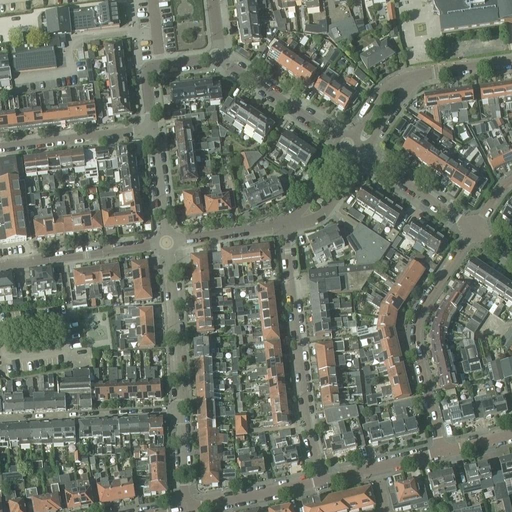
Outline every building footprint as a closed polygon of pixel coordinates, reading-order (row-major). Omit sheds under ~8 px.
[(236,0),(238,9),(269,5),(268,0),(265,1),(263,1),(256,2),(255,0),(236,0)] [(294,3),(293,0),(277,0),(278,9),(281,11),(283,11),(294,9),(294,3)] [(305,0),(306,4),(307,10),(319,8),(318,0),(305,0)] [(511,0),(433,0),(433,1),(433,4),(434,7),(433,14),(437,14),(438,16),(441,32),(491,25),(511,24),(511,0)] [(236,12),(237,22),(258,19),(257,12),(266,11),(266,10),(270,10),(269,5),(238,9),(238,11),(236,12)] [(396,22),(393,6),(387,7),(390,23),(396,22)] [(71,34),(82,33),(106,30),(119,29),(119,24),(117,7),(106,9),(69,13),(43,15),(40,19),(43,42),(59,41),(64,40),(65,36),(71,36),(71,34)] [(273,15),(276,23),(278,29),(279,32),(287,34),(287,33),(290,32),(289,26),(286,26),(285,22),(282,22),(278,13),(273,15)] [(241,32),(241,34),(274,29),(278,29),(276,23),(269,24),(268,25),(259,26),(258,19),(237,22),(238,23),(239,32),(241,32)] [(357,37),(356,32),(352,21),(329,30),(328,39),(335,45),(357,37)] [(310,27),(309,34),(318,36),(327,35),(327,30),(326,22),(320,23),(320,26),(314,28),(310,27)] [(396,23),(388,25),(390,40),(398,39),(396,23)] [(241,34),(242,45),(252,44),(252,46),(261,45),(261,42),(267,41),(270,43),(273,40),(274,39),(279,32),(278,29),(274,29),(241,34)] [(63,49),(64,40),(59,41),(43,42),(5,46),(5,47),(14,46),(16,57),(12,58),(14,73),(56,69),(55,56),(54,56),(54,51),(63,49)] [(270,55),(267,60),(277,67),(293,44),(289,41),(286,46),(286,45),(282,50),(276,46),(278,43),(273,40),(270,43),(267,48),(272,52),(270,55)] [(373,49),(359,58),(367,72),(395,56),(386,42),(380,46),(378,43),(372,46),(373,49)] [(277,67),(287,74),(296,60),(290,55),(296,46),(293,44),(277,67)] [(105,59),(106,59),(125,56),(122,56),(122,53),(124,53),(123,45),(105,47),(106,54),(105,54),(105,59)] [(287,74),(297,80),(314,56),(316,53),(312,51),(309,55),(306,59),(305,58),(302,63),(296,60),(287,74)] [(336,51),(335,54),(328,63),(333,67),(341,55),(336,51)] [(94,52),(84,53),(85,61),(90,60),(95,60),(94,52)] [(314,56),(297,80),(307,87),(316,74),(316,73),(317,71),(321,74),(328,63),(335,54),(332,52),(325,62),(324,61),(322,64),(319,68),(313,64),(316,60),(317,58),(314,56)] [(247,54),(244,58),(249,61),(252,56),(248,53),(247,54)] [(106,65),(107,70),(124,68),(123,64),(125,64),(125,56),(106,59),(107,65),(106,65)] [(0,72),(9,71),(8,60),(0,61),(0,72)] [(108,75),(109,82),(127,80),(127,73),(124,73),(124,68),(107,70),(107,76),(108,75)] [(11,82),(9,71),(0,72),(0,89),(1,90),(0,83),(11,82)] [(323,78),(314,91),(325,99),(336,82),(338,78),(328,71),(323,78)] [(357,71),(354,76),(362,84),(366,79),(357,71)] [(325,99),(334,105),(344,92),(347,87),(350,82),(351,81),(347,79),(343,85),(343,84),(342,86),(336,82),(325,99)] [(109,89),(109,95),(127,93),(126,88),(128,88),(127,80),(109,82),(110,89),(109,89)] [(211,82),(207,83),(209,104),(221,103),(221,101),(223,101),(222,94),(220,94),(219,87),(217,85),(211,85),(211,82)] [(347,87),(334,105),(344,112),(356,94),(349,90),(353,84),(350,82),(347,87)] [(207,83),(194,84),(196,102),(204,102),(204,105),(209,104),(207,83)] [(194,84),(182,85),(184,107),(189,106),(189,103),(196,102),(194,84)] [(511,84),(503,86),(505,99),(506,105),(511,104),(511,84)] [(184,107),(182,85),(170,87),(171,97),(170,97),(171,103),(172,103),(172,105),(179,104),(180,107),(184,107)] [(503,86),(491,88),(493,101),(505,99),(503,86)] [(83,88),(87,122),(90,122),(91,123),(95,123),(95,121),(96,121),(94,104),(89,105),(88,94),(92,93),(92,87),(83,88)] [(80,106),(77,107),(79,125),(83,124),(83,123),(87,122),(83,88),(78,89),(80,106)] [(493,101),(491,88),(480,89),(481,102),(488,102),(489,108),(490,108),(492,119),(496,119),(494,107),(493,101)] [(461,105),(462,111),(464,123),(468,122),(466,110),(468,110),(467,104),(476,103),(475,95),(472,96),(471,90),(459,92),(461,105)] [(66,91),(67,96),(70,124),(73,124),(74,125),(79,125),(77,107),(72,107),(70,91),(66,91)] [(457,106),(461,105),(459,92),(448,94),(450,111),(457,110),(457,106)] [(52,93),(48,94),(52,126),(56,126),(57,127),(61,127),(59,109),(54,109),(52,93)] [(111,100),(112,106),(130,104),(129,97),(127,97),(127,93),(109,95),(110,100),(111,100)] [(426,97),(424,97),(425,102),(425,105),(425,109),(426,109),(426,110),(432,109),(438,109),(436,95),(432,96),(432,93),(426,94),(426,97)] [(46,110),(41,111),(43,129),(48,128),(48,127),(52,126),(48,94),(44,94),(46,110)] [(450,112),(450,111),(448,94),(436,95),(438,109),(439,114),(450,112)] [(35,96),(31,97),(34,129),(38,128),(39,129),(43,129),(41,111),(37,111),(35,96)] [(63,108),(59,109),(61,127),(65,126),(66,125),(70,124),(67,96),(62,97),(63,108)] [(28,113),(24,113),(26,131),(30,131),(31,129),(34,129),(31,97),(26,97),(28,113)] [(11,115),(6,115),(8,133),(13,133),(13,131),(17,131),(13,99),(9,100),(11,115)] [(18,99),(13,99),(17,131),(21,130),(22,132),(26,131),(24,113),(19,114),(18,99)] [(0,101),(0,100),(0,132),(3,132),(4,134),(8,133),(6,115),(2,116),(0,101)] [(234,123),(244,109),(245,107),(235,101),(230,108),(225,104),(219,113),(228,119),(229,118),(234,122),(234,123)] [(112,106),(108,107),(108,112),(112,111),(113,118),(132,116),(131,108),(129,108),(128,105),(130,105),(130,104),(112,106)] [(243,129),(244,129),(254,114),(245,107),(244,109),(234,123),(237,125),(238,124),(244,128),(243,129)] [(254,136),(263,122),(264,122),(265,121),(254,114),(244,129),(248,132),(249,132),(254,135),(254,136)] [(175,129),(173,129),(174,136),(192,134),(191,127),(193,127),(192,123),(198,122),(204,122),(203,115),(198,116),(192,117),(190,117),(186,117),(174,119),(175,129)] [(422,122),(441,136),(440,127),(425,117),(422,122)] [(263,122),(254,136),(257,139),(258,138),(264,142),(274,127),(265,121),(264,122),(263,122)] [(495,122),(489,125),(492,131),(498,128),(495,122)] [(410,126),(401,139),(408,144),(403,151),(410,156),(413,158),(424,141),(431,131),(418,123),(414,129),(410,126)] [(485,126),(476,127),(477,134),(486,133),(485,126)] [(440,127),(441,136),(454,145),(453,136),(440,127)] [(227,133),(219,128),(220,139),(224,139),(227,133)] [(211,140),(207,140),(208,144),(220,143),(218,131),(211,132),(212,139),(211,139),(211,140)] [(177,144),(178,148),(195,146),(195,145),(194,141),(193,141),(192,134),(174,136),(175,144),(177,144)] [(281,152),(286,156),(297,141),(290,137),(289,137),(286,135),(284,139),(283,139),(281,142),(282,142),(277,150),(272,157),(276,160),(281,152)] [(493,143),(491,140),(486,143),(490,153),(489,154),(491,159),(487,161),(493,173),(504,168),(493,143)] [(287,168),(291,171),(306,149),(303,147),(303,145),(297,141),(286,156),(292,160),(287,168)] [(413,158),(422,164),(432,150),(434,147),(428,144),(424,141),(413,158)] [(497,141),(493,143),(504,168),(511,163),(511,157),(509,150),(503,153),(501,149),(500,149),(497,141)] [(422,164),(432,171),(443,154),(450,144),(447,142),(445,143),(441,148),(439,151),(437,154),(432,150),(422,164)] [(432,171),(441,177),(453,160),(452,160),(450,163),(445,159),(449,153),(449,152),(452,148),(451,147),(452,145),(450,144),(443,154),(432,171)] [(176,153),(177,160),(195,158),(194,151),(196,151),(196,152),(203,151),(203,152),(208,152),(207,145),(201,146),(197,146),(196,148),(195,148),(195,146),(178,148),(178,152),(176,153)] [(118,161),(137,159),(136,153),(134,153),(133,148),(127,148),(126,147),(105,150),(94,152),(97,172),(106,171),(105,171),(105,163),(111,162),(118,161)] [(453,160),(441,177),(451,183),(452,182),(467,159),(474,151),(471,148),(464,156),(461,161),(460,160),(458,164),(453,160)] [(289,174),(287,177),(289,178),(293,172),(295,173),(299,168),(304,172),(307,167),(308,168),(312,163),(310,162),(312,160),(315,155),(313,154),(314,153),(309,150),(308,150),(306,149),(291,171),(289,174)] [(452,182),(451,183),(454,186),(461,190),(461,189),(474,169),(468,165),(471,161),(477,154),(478,153),(476,149),(474,151),(467,159),(452,182)] [(84,169),(82,153),(78,154),(77,152),(73,153),(73,154),(71,154),(73,170),(84,169)] [(99,187),(97,172),(94,152),(82,153),(84,169),(87,189),(99,187)] [(257,153),(243,154),(249,170),(255,164),(262,158),(257,153)] [(73,170),(71,154),(70,155),(65,155),(65,154),(60,155),(60,156),(59,156),(61,172),(73,170)] [(61,172),(59,156),(58,156),(57,155),(53,156),(53,157),(48,157),(50,173),(61,172)] [(50,173),(48,157),(46,158),(41,158),(41,157),(36,158),(36,159),(35,159),(37,175),(48,173),(50,173)] [(37,175),(35,159),(33,159),(33,158),(29,158),(29,160),(24,160),(25,176),(37,175)] [(180,168),(180,172),(198,170),(197,165),(196,165),(195,158),(177,160),(178,168),(180,168)] [(118,168),(119,173),(136,171),(135,165),(138,165),(137,159),(118,161),(119,168),(118,168)] [(0,245),(21,242),(26,242),(26,241),(31,240),(30,230),(24,231),(18,182),(24,181),(21,160),(15,161),(0,162),(0,195),(1,201),(0,200),(0,245)] [(461,189),(461,190),(464,192),(470,196),(474,191),(475,189),(480,192),(487,182),(476,175),(478,172),(481,167),(477,164),(474,169),(461,189)] [(198,170),(180,172),(181,176),(179,177),(180,184),(198,182),(197,175),(205,174),(205,177),(211,176),(210,169),(201,170),(200,170),(198,171),(198,170)] [(121,178),(122,185),(139,182),(139,177),(137,177),(136,171),(119,173),(119,179),(121,178)] [(218,177),(212,178),(213,186),(215,186),(215,191),(219,214),(223,214),(223,216),(229,215),(228,213),(230,213),(230,210),(235,210),(233,193),(226,194),(226,196),(220,197),(218,177)] [(254,188),(249,177),(245,178),(248,184),(251,191),(244,194),(245,196),(243,197),(246,203),(247,202),(250,210),(252,209),(252,210),(258,208),(258,207),(261,205),(254,188)] [(264,183),(265,185),(272,201),(275,199),(276,200),(281,198),(281,197),(282,196),(279,188),(281,188),(278,182),(277,183),(276,181),(269,184),(269,182),(264,183)] [(124,195),(124,197),(138,195),(139,195),(138,188),(140,188),(139,182),(122,185),(122,191),(121,191),(121,196),(124,195)] [(258,186),(254,188),(261,205),(265,204),(265,205),(272,202),(272,201),(265,185),(259,188),(258,186)] [(365,209),(375,195),(365,188),(355,203),(365,209)] [(184,203),(185,208),(192,207),(192,205),(197,205),(197,204),(200,204),(202,203),(201,199),(199,199),(199,194),(204,194),(203,190),(198,190),(198,192),(191,193),(191,195),(183,196),(184,197),(182,198),(182,203),(184,203)] [(211,198),(205,199),(206,206),(207,216),(209,216),(209,218),(215,217),(214,215),(219,214),(215,191),(212,191),(213,195),(210,196),(211,198)] [(108,195),(100,196),(100,204),(105,203),(108,203),(107,199),(111,199),(115,198),(114,194),(108,195)] [(116,210),(130,208),(140,207),(139,203),(140,201),(140,198),(139,197),(138,195),(124,197),(122,197),(123,204),(116,205),(116,210)] [(374,216),(384,201),(375,195),(365,209),(374,216)] [(34,196),(27,197),(28,208),(35,207),(34,196)] [(76,213),(71,214),(71,219),(72,219),(74,235),(84,233),(79,201),(78,197),(73,198),(76,213)] [(83,200),(79,201),(84,233),(93,232),(91,216),(90,211),(84,212),(83,200)] [(384,222),(394,208),(384,201),(374,216),(384,222)] [(64,203),(60,204),(64,236),(74,235),(72,219),(71,219),(67,220),(64,203)] [(106,230),(108,231),(111,231),(112,229),(115,229),(114,218),(113,213),(107,214),(105,203),(100,204),(104,231),(106,230)] [(511,203),(502,218),(511,224),(511,223),(511,203)] [(58,221),(54,222),(56,237),(64,236),(60,204),(56,205),(58,221)] [(95,216),(91,216),(93,232),(102,231),(98,204),(93,205),(95,216)] [(192,207),(185,208),(186,212),(184,212),(184,218),(186,218),(187,219),(202,217),(207,216),(206,206),(201,207),(200,204),(197,204),(197,205),(192,205),(192,207)] [(131,211),(126,212),(126,213),(126,217),(131,216),(133,226),(143,225),(141,213),(142,212),(141,208),(140,207),(130,208),(131,211)] [(394,208),(384,222),(374,236),(378,239),(386,227),(389,226),(394,229),(395,227),(395,228),(398,224),(397,223),(403,214),(394,207),(394,208)] [(347,215),(357,221),(360,216),(351,209),(347,215)] [(47,211),(43,212),(46,239),(56,237),(54,222),(53,217),(48,217),(47,211)] [(118,229),(127,227),(128,228),(131,228),(132,226),(133,226),(131,216),(126,217),(126,212),(125,211),(115,212),(116,218),(114,218),(115,229),(118,229)] [(46,239),(43,212),(38,213),(39,218),(37,218),(35,220),(34,223),(36,240),(46,239)] [(406,237),(416,243),(425,229),(422,226),(422,224),(418,222),(417,223),(416,222),(411,230),(407,228),(405,228),(403,232),(403,234),(406,236),(406,237)] [(355,256),(357,268),(378,265),(390,247),(384,243),(378,239),(374,236),(359,225),(351,236),(361,252),(355,256)] [(425,229),(416,243),(425,250),(435,235),(431,233),(432,231),(428,228),(426,229),(425,229)] [(335,229),(321,235),(328,250),(334,247),(336,252),(344,248),(342,243),(341,243),(335,229)] [(384,243),(390,247),(398,235),(392,230),(384,243)] [(321,235),(308,241),(310,247),(314,256),(323,252),(326,260),(331,257),(328,250),(321,235)] [(435,235),(425,250),(435,256),(445,242),(435,235)] [(346,241),(355,256),(361,252),(351,236),(351,237),(346,241)] [(268,248),(259,249),(260,264),(261,272),(271,271),(268,248)] [(259,249),(249,250),(252,277),(257,277),(256,265),(260,264),(259,249)] [(249,250),(240,251),(242,267),(246,266),(249,283),(253,282),(252,277),(249,250)] [(240,251),(231,252),(234,279),(238,279),(237,267),(242,267),(240,251)] [(394,253),(390,251),(385,258),(389,261),(394,253)] [(221,253),(221,255),(223,266),(223,269),(228,268),(229,280),(234,279),(231,252),(221,253)] [(410,259),(409,260),(416,264),(417,261),(421,256),(417,254),(414,259),(411,257),(410,259)] [(191,258),(192,269),(223,266),(221,255),(218,255),(206,256),(206,257),(205,257),(204,256),(201,256),(200,257),(191,258)] [(473,281),(474,280),(473,280),(482,267),(479,265),(480,263),(474,259),(464,274),(470,278),(469,279),(473,281)] [(405,272),(418,281),(424,273),(411,264),(408,268),(399,262),(397,266),(405,272)] [(121,276),(148,273),(147,263),(131,265),(132,271),(127,271),(127,266),(120,267),(121,276)] [(308,273),(309,285),(337,282),(337,277),(373,273),(373,272),(377,267),(378,265),(357,268),(308,273)] [(479,284),(478,285),(482,287),(483,286),(483,287),(492,274),(488,271),(490,270),(483,265),(482,267),(473,280),(474,280),(479,284)] [(223,266),(192,269),(193,278),(209,277),(208,272),(223,270),(223,269),(223,266)] [(397,278),(413,289),(418,281),(405,272),(397,266),(394,270),(399,273),(397,278)] [(115,283),(120,282),(120,281),(118,267),(109,268),(113,298),(119,297),(119,294),(117,294),(115,283)] [(373,273),(408,297),(413,289),(397,278),(394,281),(379,271),(380,269),(377,267),(373,272),(373,273)] [(53,268),(41,270),(44,293),(51,292),(52,294),(57,293),(56,287),(62,286),(60,277),(54,278),(53,268)] [(106,299),(113,298),(109,268),(100,269),(102,285),(107,284),(108,296),(106,296),(106,299)] [(98,286),(102,285),(100,269),(91,271),(95,300),(102,299),(101,296),(99,296),(98,286)] [(26,282),(26,288),(27,288),(31,287),(33,296),(38,296),(38,294),(44,293),(41,270),(29,271),(29,273),(31,281),(26,282)] [(91,271),(82,272),(84,287),(89,287),(90,298),(89,298),(89,301),(91,301),(95,300),(91,271)] [(85,293),(84,287),(82,272),(73,273),(73,275),(74,279),(76,297),(81,296),(81,294),(85,293)] [(14,273),(1,275),(4,298),(4,299),(12,298),(12,299),(17,298),(14,273)] [(120,282),(121,286),(124,286),(123,280),(133,279),(133,284),(149,282),(148,273),(121,276),(122,280),(120,281),(120,282)] [(370,278),(373,273),(337,277),(337,282),(309,285),(310,298),(326,296),(361,291),(370,278)] [(389,296),(402,305),(408,297),(373,273),(370,278),(376,282),(379,278),(386,282),(383,286),(392,291),(389,296)] [(487,290),(493,294),(503,279),(497,275),(496,276),(492,274),(483,287),(484,287),(483,289),(481,289),(480,291),(484,293),(484,294),(487,291),(487,290)] [(193,278),(193,287),(221,285),(220,280),(209,281),(209,277),(193,278)] [(498,298),(502,301),(511,287),(508,284),(509,283),(503,279),(493,294),(499,297),(498,298)] [(123,291),(124,295),(150,292),(149,282),(133,284),(134,289),(124,290),(124,286),(121,286),(121,291),(123,291)] [(456,283),(452,289),(453,290),(451,293),(463,302),(470,292),(456,283)] [(193,287),(194,296),(210,295),(210,290),(221,289),(221,285),(193,287)] [(247,295),(248,299),(274,296),(273,291),(274,291),(274,287),(273,287),(273,286),(248,289),(249,295),(247,295)] [(507,303),(511,306),(511,286),(511,287),(502,301),(507,304),(507,303)] [(150,292),(124,295),(124,299),(125,305),(129,304),(128,299),(135,298),(136,303),(152,301),(150,292)] [(372,294),(370,297),(396,314),(402,305),(389,296),(385,302),(372,294)] [(194,296),(195,306),(222,304),(222,303),(227,303),(227,298),(211,300),(210,295),(194,296)] [(380,311),(379,320),(395,323),(396,314),(370,297),(366,295),(363,299),(380,311)] [(446,297),(442,303),(456,312),(463,303),(450,295),(448,298),(446,297)] [(258,302),(259,307),(276,305),(275,301),(274,300),(274,296),(248,299),(248,303),(258,302)] [(311,305),(311,309),(339,306),(338,302),(332,302),(331,297),(310,300),(309,300),(310,305),(311,305)] [(456,312),(442,303),(439,309),(440,310),(438,313),(450,322),(456,312)] [(195,306),(196,316),(212,314),(211,309),(223,308),(222,304),(195,306)] [(249,313),(250,317),(276,314),(275,310),(276,309),(276,305),(259,307),(259,312),(249,313)] [(311,314),(311,319),(329,317),(328,312),(339,311),(351,310),(350,305),(347,305),(339,306),(311,309),(312,314),(311,314)] [(479,306),(477,311),(485,317),(486,317),(485,316),(488,313),(489,313),(479,306)] [(493,306),(489,313),(493,315),(497,309),(493,306)] [(119,322),(125,322),(153,320),(152,311),(136,312),(136,317),(116,318),(117,322),(119,322)] [(477,311),(473,315),(483,321),(482,321),(485,317),(477,311)] [(196,316),(197,325),(224,322),(224,318),(212,319),(212,314),(196,316)] [(260,320),(261,325),(278,323),(277,319),(276,319),(276,314),(250,317),(250,321),(260,320)] [(433,326),(432,329),(447,332),(450,323),(437,315),(437,314),(435,319),(434,318),(431,325),(433,326)] [(473,315),(471,320),(480,326),(480,325),(482,321),(482,322),(483,321),(473,315)] [(313,323),(314,328),(330,326),(347,324),(347,319),(329,321),(329,317),(311,319),(312,323),(313,323)] [(136,325),(137,331),(153,330),(153,320),(125,322),(125,326),(136,325)] [(356,330),(357,338),(359,338),(393,330),(395,323),(379,320),(377,328),(367,330),(366,329),(365,328),(356,330)] [(471,320),(468,324),(477,330),(477,329),(479,326),(480,326),(471,320)] [(224,322),(197,325),(197,334),(213,333),(213,328),(224,327),(224,322)] [(252,332),(252,336),(278,333),(277,328),(278,328),(278,323),(261,325),(261,330),(252,332)] [(330,326),(314,328),(314,332),(313,332),(313,337),(315,337),(331,335),(330,330),(341,329),(341,328),(345,328),(345,327),(347,327),(348,330),(356,328),(355,323),(347,324),(330,326)] [(468,324),(465,328),(474,334),(476,330),(477,330),(468,324)] [(461,337),(463,343),(472,341),(471,338),(473,334),(474,335),(474,334),(465,328),(462,333),(461,336),(461,337)] [(447,332),(432,329),(432,333),(430,333),(430,340),(432,340),(432,345),(447,342),(447,332)] [(137,336),(121,337),(121,341),(126,341),(154,339),(153,330),(137,331),(137,336)] [(393,330),(359,338),(359,343),(373,340),(374,345),(380,344),(380,346),(396,342),(393,330)] [(278,333),(252,336),(252,340),(262,338),(263,344),(279,342),(279,341),(280,341),(280,337),(279,337),(278,333)] [(502,340),(511,346),(511,344),(511,341),(505,336),(504,337),(505,337),(503,340),(502,340)] [(154,339),(126,341),(127,345),(138,344),(138,350),(154,349),(154,339)] [(194,343),(195,352),(215,351),(215,345),(220,345),(220,340),(199,341),(199,342),(194,343)] [(511,346),(502,340),(502,341),(500,344),(499,345),(508,351),(511,346)] [(372,353),(373,357),(398,351),(396,342),(380,346),(374,347),(376,352),(372,353)] [(254,352),(254,356),(280,353),(280,349),(281,349),(280,344),(254,347),(255,352),(254,352)] [(315,352),(316,357),(333,354),(333,355),(344,353),(342,344),(332,345),(316,347),(316,352),(315,352)] [(431,352),(433,358),(449,354),(447,344),(432,347),(433,351),(431,352)] [(160,351),(149,351),(150,369),(151,400),(160,399),(160,400),(161,399),(160,382),(159,382),(159,383),(155,383),(153,358),(160,357),(160,351)] [(215,351),(195,352),(195,362),(212,361),(223,360),(222,356),(222,355),(218,356),(218,351),(215,351)] [(373,357),(367,359),(368,364),(374,363),(374,362),(378,361),(379,366),(385,364),(400,361),(398,351),(373,357)] [(265,359),(266,364),(282,362),(282,357),(281,357),(280,353),(254,356),(254,360),(265,359)] [(317,361),(318,365),(334,363),(344,362),(350,361),(350,358),(344,358),(333,359),(333,355),(333,354),(316,357),(316,361),(317,361)] [(449,354),(433,358),(434,365),(436,364),(437,369),(452,365),(449,354)] [(511,360),(500,363),(504,380),(511,378),(511,360)] [(195,362),(196,370),(225,369),(225,364),(212,365),(212,361),(195,362)] [(376,371),(377,376),(403,370),(400,361),(385,364),(386,368),(376,371)] [(257,370),(257,375),(282,372),(282,368),(283,368),(282,362),(266,364),(266,369),(257,370)] [(317,369),(318,374),(335,372),(334,368),(345,366),(344,362),(334,363),(318,365),(318,369),(317,369)] [(500,362),(490,364),(494,382),(504,380),(500,362)] [(437,375),(438,381),(455,378),(452,367),(438,370),(439,374),(437,375)] [(369,368),(362,370),(364,379),(371,377),(369,368)] [(128,384),(123,385),(123,401),(133,400),(131,369),(127,369),(128,384)] [(136,369),(131,369),(133,400),(142,400),(141,384),(136,384),(136,369)] [(146,383),(141,384),(142,400),(151,400),(150,369),(146,369),(146,372),(146,383)] [(196,370),(196,379),(213,378),(212,374),(218,374),(226,373),(225,369),(196,370)] [(109,385),(104,385),(105,402),(114,401),(113,370),(108,370),(109,375),(109,385)] [(117,370),(113,370),(114,401),(123,401),(123,385),(118,385),(117,370)] [(403,370),(377,376),(378,379),(388,377),(389,383),(405,379),(403,370)] [(57,382),(58,397),(71,396),(71,403),(70,404),(70,406),(79,406),(80,411),(92,411),(90,381),(90,371),(80,371),(72,372),(73,382),(57,382)] [(105,402),(104,385),(99,386),(99,375),(98,371),(94,371),(94,376),(96,402),(105,402)] [(267,377),(268,383),(284,381),(284,375),(283,376),(282,372),(257,375),(258,378),(267,377)] [(319,379),(320,383),(347,380),(355,379),(359,378),(359,373),(335,376),(335,372),(318,374),(318,379),(319,379)] [(455,378),(438,381),(440,388),(442,387),(443,392),(462,387),(460,376),(455,378)] [(39,397),(34,398),(35,413),(45,413),(44,392),(43,381),(43,378),(38,378),(39,387),(39,397)] [(196,379),(197,388),(220,387),(220,383),(213,383),(213,378),(196,379)] [(29,401),(24,401),(24,414),(35,413),(34,398),(33,398),(32,379),(28,380),(29,398),(29,401)] [(380,390),(381,394),(392,392),(407,388),(405,379),(389,383),(390,387),(380,390)] [(319,387),(320,392),(337,390),(342,389),(342,385),(347,385),(347,380),(320,383),(320,387),(319,387)] [(259,388),(259,393),(284,390),(284,386),(285,386),(284,381),(268,383),(269,388),(259,388)] [(7,398),(3,398),(4,415),(14,414),(13,402),(13,395),(12,382),(6,383),(7,398)] [(197,388),(197,397),(214,396),(213,392),(224,391),(224,387),(220,387),(197,388)] [(392,392),(381,394),(371,397),(366,398),(367,407),(377,405),(376,400),(393,396),(394,401),(409,398),(407,388),(392,392)] [(23,389),(18,390),(19,394),(13,395),(14,414),(24,414),(24,401),(23,389)] [(493,389),(489,390),(495,417),(501,416),(501,417),(505,416),(505,415),(507,414),(503,399),(496,401),(493,389)] [(269,395),(270,401),(287,399),(286,394),(285,394),(284,390),(259,393),(260,397),(269,395)] [(322,397),(322,401),(349,398),(348,393),(338,394),(337,390),(320,392),(320,397),(322,397)] [(489,390),(485,391),(488,403),(481,404),(484,420),(495,417),(489,390)] [(54,391),(44,392),(45,413),(55,412),(54,397),(54,391)] [(58,397),(54,397),(55,412),(66,412),(65,407),(70,406),(70,404),(71,403),(71,396),(58,397)] [(197,397),(198,406),(214,405),(214,400),(220,400),(220,396),(214,396),(197,397)] [(349,398),(322,401),(323,405),(321,405),(322,409),(323,409),(323,410),(339,408),(339,404),(349,402),(349,398)] [(261,407),(261,411),(287,408),(286,404),(287,404),(287,399),(270,401),(271,406),(261,407)] [(410,401),(398,404),(406,438),(418,435),(415,421),(408,422),(405,409),(412,408),(410,401)] [(471,401),(458,404),(463,425),(474,422),(474,420),(478,419),(476,408),(473,409),(471,401)] [(398,425),(391,426),(395,441),(406,438),(398,404),(393,405),(397,419),(398,425)] [(458,404),(447,407),(448,412),(443,413),(445,423),(450,422),(451,427),(463,425),(458,404)] [(198,406),(198,415),(225,413),(225,409),(214,409),(214,405),(198,406)] [(272,414),(272,419),(289,417),(288,412),(287,412),(287,408),(261,411),(262,415),(272,414)] [(332,425),(338,424),(345,422),(358,419),(355,408),(332,411),(324,413),(324,417),(327,416),(327,418),(325,421),(327,427),(332,425)] [(225,413),(198,415),(199,424),(215,424),(215,418),(235,417),(234,413),(225,413)] [(235,423),(235,424),(246,424),(246,416),(235,417),(235,418),(235,423)] [(267,425),(263,425),(263,429),(283,427),(290,426),(289,417),(272,419),(266,420),(267,425)] [(156,419),(139,420),(140,437),(145,436),(145,442),(150,441),(150,438),(150,429),(157,429),(156,419)] [(157,429),(150,429),(150,438),(155,438),(155,443),(155,447),(151,447),(151,452),(155,452),(155,450),(164,449),(163,443),(162,419),(156,419),(157,429)] [(139,420),(129,421),(130,440),(140,440),(140,437),(139,420)] [(383,422),(378,423),(383,444),(388,443),(395,441),(391,426),(390,420),(383,422)] [(119,421),(110,422),(111,448),(115,448),(115,440),(120,440),(120,438),(119,421)] [(119,421),(120,438),(124,438),(124,444),(130,443),(130,440),(129,421),(119,421)] [(79,440),(91,440),(91,422),(79,423),(79,440)] [(104,445),(103,441),(102,422),(91,422),(91,440),(99,439),(100,447),(102,447),(102,445),(104,445)] [(110,422),(102,422),(103,441),(107,441),(107,454),(112,454),(111,448),(110,422)] [(345,422),(338,424),(345,453),(357,450),(356,446),(364,444),(361,434),(353,436),(348,437),(345,422)] [(75,423),(63,424),(64,445),(76,444),(75,423)] [(362,427),(365,440),(369,439),(371,447),(383,444),(378,423),(362,427)] [(52,424),(41,425),(42,446),(53,445),(52,424)] [(63,424),(52,424),(53,445),(64,445),(63,424)] [(215,424),(199,424),(199,433),(215,432),(229,431),(229,427),(215,428),(215,424)] [(235,424),(236,437),(243,436),(247,436),(246,424),(235,424)] [(338,424),(332,425),(335,440),(325,442),(327,451),(331,450),(333,456),(345,453),(338,424)] [(41,425),(30,426),(30,446),(42,446),(41,425)] [(18,426),(7,427),(8,445),(10,445),(10,443),(19,443),(18,426)] [(30,426),(18,426),(19,443),(19,447),(30,446),(30,426)] [(0,449),(8,449),(8,445),(7,427),(0,427),(0,449)] [(278,433),(280,440),(286,468),(298,465),(294,449),(288,451),(285,439),(290,438),(289,431),(278,433)] [(199,433),(200,442),(227,440),(227,436),(216,436),(215,432),(199,433)] [(200,442),(200,451),(219,449),(219,445),(227,444),(227,440),(200,442)] [(286,468),(280,440),(275,441),(278,453),(271,455),(275,470),(286,468)] [(200,451),(200,460),(234,458),(234,453),(219,454),(219,449),(200,451)] [(254,450),(249,451),(253,475),(258,474),(259,475),(263,474),(263,473),(265,473),(262,457),(255,458),(254,450)] [(249,451),(237,453),(241,476),(242,476),(243,477),(248,477),(248,475),(253,475),(249,451)] [(147,452),(147,460),(164,459),(166,459),(166,454),(164,454),(164,452),(155,452),(151,452),(147,452)] [(200,460),(201,468),(217,467),(217,463),(235,462),(234,458),(200,460)] [(136,464),(136,469),(165,467),(164,459),(147,460),(148,464),(136,464)] [(511,478),(511,464),(511,459),(499,461),(504,481),(511,478)] [(487,464),(476,467),(482,492),(493,489),(492,487),(493,487),(487,464)] [(115,484),(109,486),(113,503),(114,503),(115,504),(119,503),(120,502),(123,501),(118,475),(117,467),(112,468),(115,484)] [(149,473),(149,477),(165,476),(165,467),(136,469),(136,473),(149,473)] [(201,468),(201,477),(235,475),(235,471),(218,472),(217,467),(201,468)] [(482,492),(476,467),(475,467),(474,467),(471,467),(469,468),(464,470),(470,495),(482,492)] [(125,474),(118,475),(123,501),(125,501),(125,502),(130,501),(130,500),(134,500),(133,494),(133,492),(132,482),(132,472),(125,473),(125,474)] [(440,475),(444,491),(444,495),(456,492),(455,486),(456,486),(454,480),(453,481),(451,473),(440,475)] [(3,476),(0,476),(0,486),(4,487),(4,484),(22,483),(21,475),(3,476)] [(235,475),(201,477),(202,486),(218,485),(218,481),(235,480),(235,475)] [(432,494),(444,491),(440,475),(428,478),(430,486),(429,487),(430,492),(431,492),(432,494)] [(69,476),(59,478),(60,487),(65,486),(67,494),(65,494),(69,511),(73,510),(73,511),(81,510),(76,483),(70,484),(69,476)] [(82,482),(76,483),(81,510),(88,509),(88,507),(92,507),(86,476),(81,477),(82,482)] [(113,503),(109,486),(108,480),(101,481),(100,476),(95,477),(99,500),(100,500),(101,505),(106,504),(107,505),(112,505),(112,503),(113,503)] [(138,482),(138,486),(166,485),(165,476),(149,477),(149,481),(138,482)] [(410,481),(404,482),(411,508),(428,504),(424,488),(418,490),(415,481),(411,482),(410,481)] [(393,511),(411,508),(404,482),(399,484),(398,485),(394,486),(396,495),(390,496),(393,511)] [(505,484),(499,485),(502,501),(508,500),(505,484)] [(166,485),(138,486),(138,491),(144,490),(145,496),(150,495),(166,494),(166,485)] [(502,501),(499,485),(493,487),(492,487),(493,489),(496,503),(502,501)] [(53,497),(46,498),(47,511),(56,511),(61,511),(58,496),(59,496),(58,487),(56,488),(51,488),(53,497)] [(353,511),(374,507),(370,488),(319,500),(319,499),(307,502),(308,510),(304,511),(302,504),(303,511),(353,511)] [(47,511),(46,498),(38,500),(36,491),(25,493),(27,502),(32,501),(34,511),(47,511)] [(15,494),(5,495),(7,505),(10,505),(10,511),(24,511),(23,502),(16,503),(15,494)]
